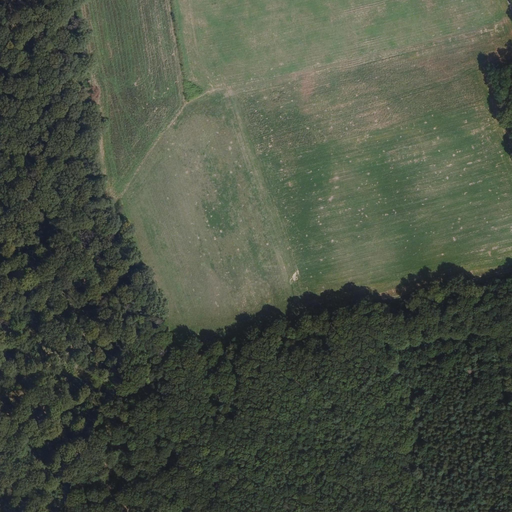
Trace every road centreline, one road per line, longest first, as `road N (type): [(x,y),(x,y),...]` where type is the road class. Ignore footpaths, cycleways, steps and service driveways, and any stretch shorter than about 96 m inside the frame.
road 1 (track): [(0,394),(163,361),(511,269)]
road 2 (track): [(116,199),(0,364)]
